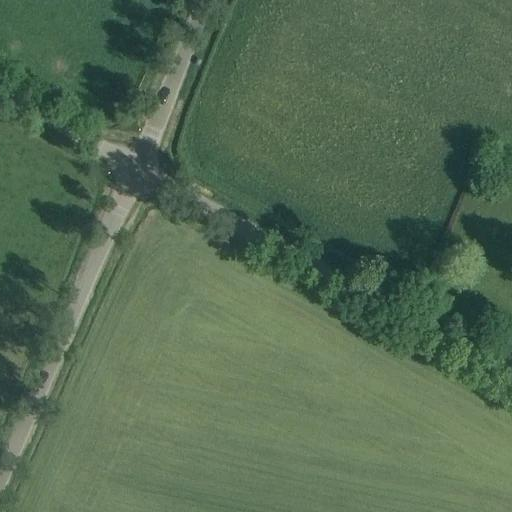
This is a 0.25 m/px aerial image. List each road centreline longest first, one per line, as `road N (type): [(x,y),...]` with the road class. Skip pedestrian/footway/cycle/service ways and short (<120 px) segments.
road 1 (unclassified): [(511,374),(128,176)]
road 2 (unclassified): [(0,474),(128,176)]
road 3 (unclassified): [(128,176),(204,0)]
road 4 (unclassified): [(128,176),(0,107)]
